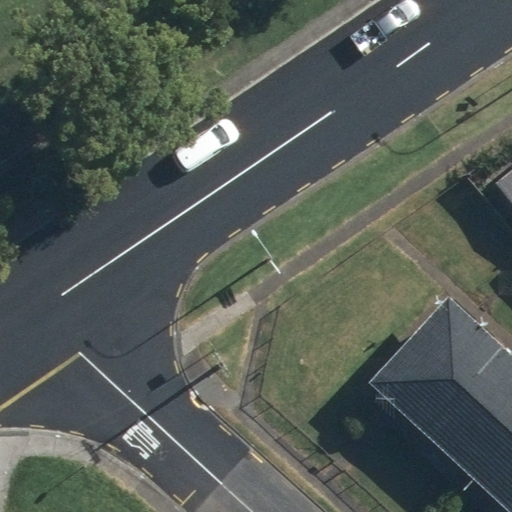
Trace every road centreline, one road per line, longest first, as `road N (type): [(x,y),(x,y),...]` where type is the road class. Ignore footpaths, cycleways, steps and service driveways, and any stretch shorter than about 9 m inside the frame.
road 1 (tertiary): [(486,0),(36,317)]
road 2 (residential): [(36,317),(252,511)]
